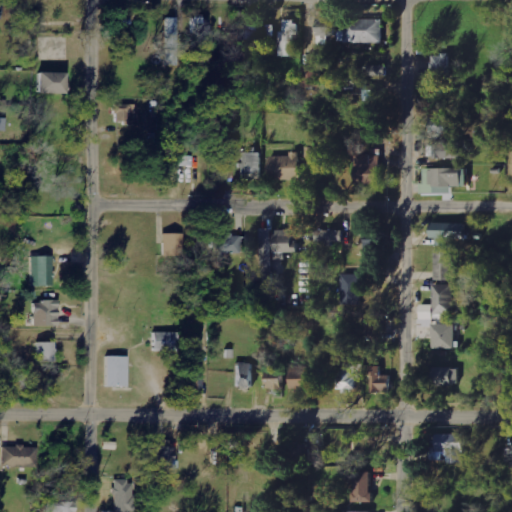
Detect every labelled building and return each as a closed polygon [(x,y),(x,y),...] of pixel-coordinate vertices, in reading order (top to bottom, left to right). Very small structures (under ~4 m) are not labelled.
[(166,18),(166,66),(177,66),(177,18),(166,18)] [(191,18),(192,37),(208,36),(207,25),(202,26),(202,18),(191,18)] [(260,19),(248,18),(247,39),(260,39),(260,19)] [(384,43),(385,19),(345,18),(345,30),(339,30),(339,42),(384,43)] [(338,19),(318,19),(319,45),(329,44),(329,36),(339,36),(338,19)] [(281,31),(280,56),(298,56),(299,21),(285,21),(285,31),(281,31)] [(433,55),(433,77),(449,76),(449,55),(433,55)] [(388,76),(388,66),(371,65),(371,75),(388,76)] [(321,67),(304,68),(304,86),(322,86),(321,67)] [(65,73),(39,72),(38,93),(65,94),(65,73)] [(135,132),(134,104),(115,105),(116,132),(135,132)] [(431,134),(455,134),(455,117),(431,117),(431,134)] [(464,158),(464,142),(429,143),(429,158),(464,158)] [(270,156),(270,179),(302,179),(301,152),(292,152),(292,156),(270,156)] [(242,179),(262,179),(262,153),(243,153),(243,163),(242,163),(242,179)] [(382,155),(357,155),(356,183),(382,183),(382,155)] [(425,169),(425,184),(421,184),(421,194),(454,193),(454,186),(469,186),(468,168),(425,169)] [(469,238),(469,223),(433,222),(432,237),(469,238)] [(274,229),(262,229),(262,272),(273,273),(274,229)] [(345,230),(318,229),(318,243),(344,243),(345,230)] [(163,257),(183,256),(183,234),(163,234),(163,257)] [(216,236),(216,253),(242,254),(242,236),(216,236)] [(366,250),(382,250),(381,238),(365,238),(366,250)] [(436,249),(436,280),(457,280),(456,249),(436,249)] [(52,256),(30,256),(31,287),(53,286),(52,256)] [(456,285),(435,284),(434,306),(423,306),(423,325),(434,325),(434,314),(455,315),(456,285)] [(33,302),(34,327),(58,327),(58,301),(33,302)] [(380,318),(367,318),(367,339),(380,339),(380,318)] [(457,348),(457,324),(434,324),(434,349),(457,348)] [(153,351),(178,352),(179,333),(154,332),(153,351)] [(37,362),(55,362),(54,342),(36,343),(37,362)] [(106,387),(126,387),(127,357),(106,356),(106,387)] [(254,387),(255,363),(238,363),(237,387),(254,387)] [(360,389),(360,364),(339,363),(339,389),(360,389)] [(203,364),(190,364),(189,390),(202,390),(203,364)] [(292,365),(293,389),(312,389),(312,364),(292,365)] [(382,366),(372,366),(372,392),(391,392),(391,375),(382,375),(382,366)] [(436,385),(461,385),(460,367),(435,368),(436,385)] [(284,389),(284,371),(268,371),(267,389),(284,389)] [(466,433),(436,434),(437,460),(451,460),(451,463),(467,463),(466,433)] [(173,441),(158,441),(157,471),(178,471),(179,458),(173,458),(173,441)] [(2,447),(2,466),(35,465),(35,446),(2,447)] [(372,471),(353,472),(354,502),(373,501),(372,471)] [(114,511),(133,511),(134,481),(115,481),(114,511)] [(49,511),(75,511),(76,503),(50,502),(49,511)]
